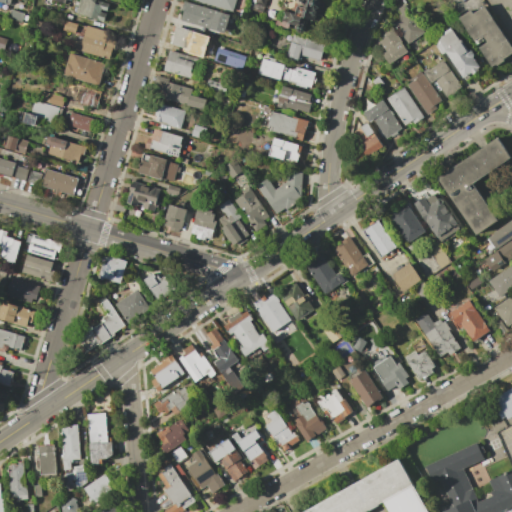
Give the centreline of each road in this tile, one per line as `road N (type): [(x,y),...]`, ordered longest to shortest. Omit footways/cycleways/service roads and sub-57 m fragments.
road 1 (residential): [(158,0),(45,374),(47,408)]
road 2 (tertiary): [(239,277),(511,91)]
road 3 (residential): [(235,511),(511,355)]
road 4 (tertiary): [(0,202),(239,277)]
road 5 (residential): [(374,0),(351,55),(328,159),(326,193),(338,210)]
road 6 (residential): [(125,356),(139,511)]
road 7 (tertiary): [(0,440),(125,356)]
road 8 (tertiary): [(125,356),(239,277)]
